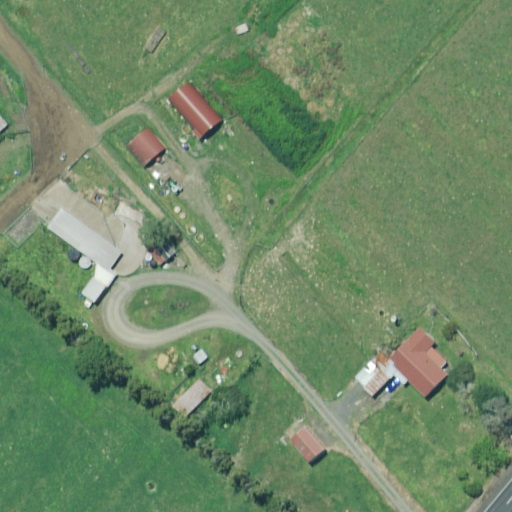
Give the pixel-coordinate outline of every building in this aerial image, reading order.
[(0,133),(9,126),(0,115),(0,133)] [(168,150),(150,130),(130,149),(148,168),(168,150)] [(112,270),(125,252),(64,210),(51,228),(105,266),(86,293),(99,303),(119,275),(112,270)] [(163,248),(154,257),(165,267),(173,259),(163,248)] [(438,343),(423,328),(375,375),(367,368),(357,378),(375,396),(396,375),(407,385),(411,381),(428,398),(451,376),(443,368),(449,362),(434,347),(438,343)] [(214,392),(202,380),(176,407),(188,419),(214,392)] [(329,450),(311,427),(294,441),(313,463),(329,450)]
